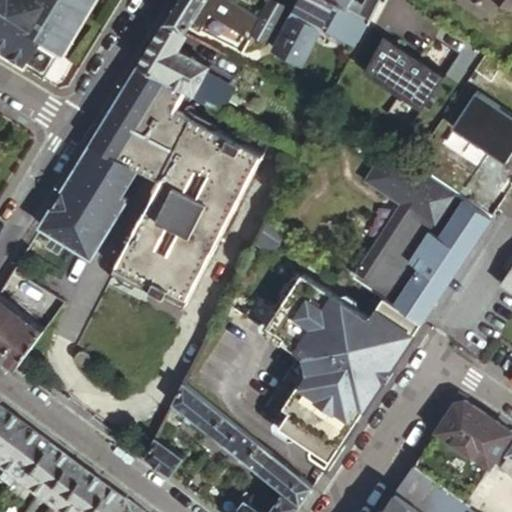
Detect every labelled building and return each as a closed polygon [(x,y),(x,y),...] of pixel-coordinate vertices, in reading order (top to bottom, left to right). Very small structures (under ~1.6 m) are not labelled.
[(0,0),(0,49),(17,60),(22,52),(51,46),(55,49),(85,0),(0,0)] [(177,0),(163,23),(183,33),(203,0),(177,0)] [(272,26),(282,7),(269,0),(266,0),(260,12),(267,16),(264,21),(272,26)] [(332,1),(330,0),(297,0),(282,28),(297,36),(302,26),(315,33),(332,1)] [(368,19),(378,0),(330,0),(332,1),(360,15),(368,19)] [(267,16),(260,12),(257,17),(264,21),(267,16)] [(360,35),(368,19),(360,15),(351,31),(360,35)] [(264,41),(269,31),(261,27),(264,21),(257,17),(249,33),(264,41)] [(261,27),(269,31),(272,26),(264,21),(261,27)] [(163,23),(137,66),(191,93),(206,101),(214,86),(201,79),(207,67),(175,51),(185,34),(183,33),(163,23)] [(299,64),(315,33),(302,26),(297,36),(282,28),(271,49),(299,64)] [(445,69),(382,29),(359,66),(423,104),(445,69)] [(22,52),(17,60),(39,74),(55,49),(51,46),(22,52)] [(137,66),(63,187),(116,214),(125,200),(121,197),(138,169),(156,178),(152,186),(153,191),(137,223),(142,225),(142,227),(208,260),(263,153),(182,111),(191,93),(137,66)] [(291,133),(311,97),(306,95),(266,75),(243,119),(287,141),(291,133)] [(313,82),(306,95),(311,97),(316,100),(325,104),(332,92),(313,82)] [(215,84),(214,86),(206,101),(221,108),(230,92),(215,84)] [(296,136),(316,100),(311,97),(291,133),(296,136)] [(386,146),(363,181),(400,205),(406,209),(380,249),(373,244),(352,276),(383,297),(420,322),(438,295),(437,292),(436,290),(436,289),(435,287),(434,282),(434,281),(434,279),(434,277),(434,276),(434,274),(435,271),(435,269),(436,268),(437,264),(438,263),(438,261),(440,259),(442,256),(445,254),(447,252),(450,250),(453,248),(456,246),(459,245),(462,245),(467,244),(470,244),(471,244),(489,216),(386,146)] [(63,187),(59,194),(112,221),(114,218),(116,214),(63,187)] [(90,257),(112,221),(59,194),(39,226),(90,257)] [(373,244),(380,249),(406,209),(400,205),(373,244)] [(137,223),(132,232),(203,269),(208,260),(142,227),(142,225),(137,223)] [(132,232),(113,269),(184,306),(203,269),(132,232)] [(437,292),(438,295),(454,270),(471,244),(470,244),(467,244),(462,245),(459,245),(456,246),(453,248),(450,250),(447,252),(445,254),(442,256),(440,259),(438,261),(438,263),(437,264),(436,268),(435,269),(435,271),(434,274),(434,276),(434,277),(434,279),(434,281),(434,282),(435,287),(436,289),(436,290),(437,292)] [(511,264),(498,285),(511,294),(511,264)] [(367,321),(301,277),(267,327),(284,339),(281,343),(299,355),(304,358),(307,376),(300,386),(298,385),(284,407),(290,411),(280,426),(330,459),(420,323),(420,322),(383,297),(367,321)] [(0,351),(18,365),(42,330),(0,298),(0,351)] [(267,327),(265,332),(281,343),(284,339),(267,327)] [(75,353),(74,355),(73,357),(73,359),(73,361),(74,363),(76,365),(78,365),(80,366),(82,365),(84,364),(86,363),(87,361),(87,359),(87,357),(86,355),(85,353),(83,352),(81,351),(79,352),(77,352),(75,353)] [(299,355),(260,413),(280,426),(290,411),(284,407),(298,385),(300,386),(307,376),(304,358),(299,355)] [(222,414),(182,382),(163,419),(172,425),(174,421),(169,417),(177,407),(208,432),(222,414)] [(471,511),(466,508),(469,504),(466,501),(487,470),(485,469),(491,460),(502,467),(508,458),(506,457),(511,447),(511,446),(505,443),(511,433),(463,401),(455,403),(396,492),(424,511),(471,511)] [(0,408),(0,466),(15,478),(41,439),(0,408)] [(238,427),(222,414),(208,432),(224,444),(238,427)] [(238,427),(224,444),(244,461),(258,443),(238,427)] [(508,458),(502,467),(511,473),(511,433),(505,443),(511,446),(511,447),(506,457),(508,458)] [(183,457),(155,436),(144,456),(170,475),(183,457)] [(37,494),(64,455),(41,439),(15,478),(37,494)] [(274,456),(258,443),(244,461),(260,473),(274,456)] [(81,511),(103,483),(64,455),(37,494),(62,511),(81,511)] [(283,492),(296,474),(274,456),(260,473),(283,492)] [(300,506),(312,487),(296,474),(283,492),(300,506)] [(502,488),(510,493),(511,489),(511,479),(509,477),(502,488)] [(110,511),(120,496),(103,483),(81,511),(110,511)] [(295,511),(300,506),(283,492),(277,498),(274,503),(255,489),(250,495),(246,500),(262,511),(295,511)] [(246,500),(250,495),(243,491),(239,495),(246,500)] [(424,511),(396,492),(382,511),(424,511)] [(233,511),(262,511),(246,500),(239,495),(237,499),(241,502),(233,511)] [(141,511),(120,496),(110,511),(141,511)]
